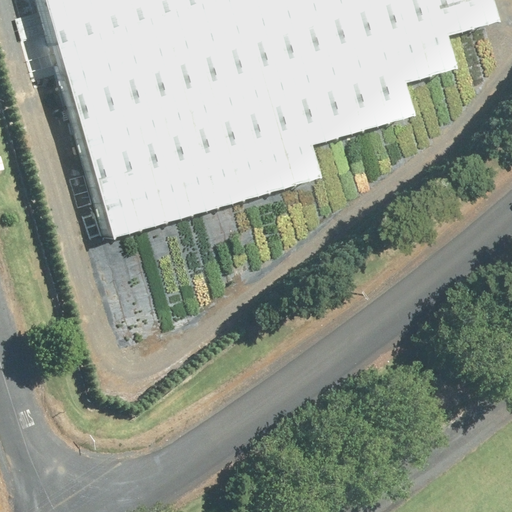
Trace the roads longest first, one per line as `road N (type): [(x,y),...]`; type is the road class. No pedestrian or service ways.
road 1 (unclassified): [(100,511),(511,214)]
road 2 (unclassified): [(52,511),(0,359)]
